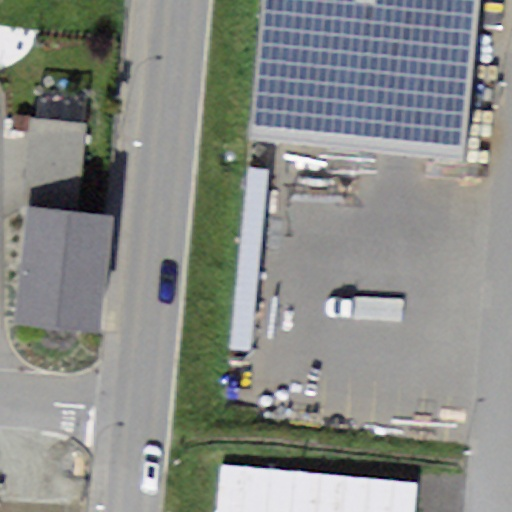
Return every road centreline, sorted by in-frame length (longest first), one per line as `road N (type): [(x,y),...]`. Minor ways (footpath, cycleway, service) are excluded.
road 1 (primary): [(184,0),(143,415)]
road 2 (residential): [(511,309),(492,511)]
road 3 (residential): [(0,400),(143,415)]
